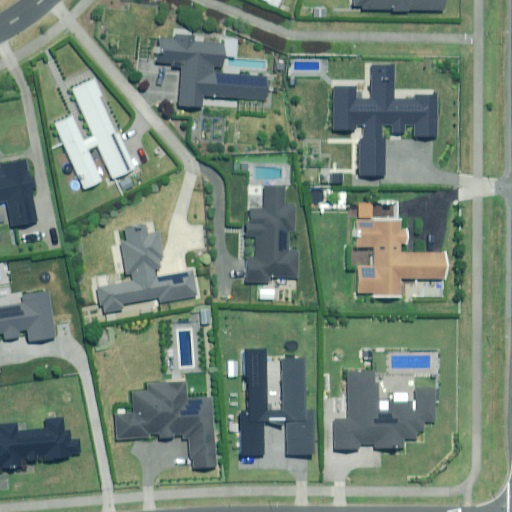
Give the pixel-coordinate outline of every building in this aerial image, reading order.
[(351,0),(352,7),(363,7),(363,10),(443,10),(443,0),(351,0)] [(190,37),(172,36),(172,40),(154,39),(153,63),(178,64),(175,107),(200,109),(200,96),(263,100),(265,77),(262,77),(210,74),(210,65),(221,66),(221,57),(222,44),(189,42),(190,37)] [(354,89),(331,88),(331,132),(354,132),(354,126),(357,126),(357,178),(383,178),(383,127),(390,127),(390,139),(402,139),(402,126),(412,126),(412,139),(433,139),(434,96),(412,96),(412,101),(392,101),(392,67),(369,67),(369,101),(354,101),(354,89)] [(122,140),(94,79),(72,90),(93,136),(83,140),(72,116),(54,124),(84,189),(101,180),(88,151),(98,146),(113,178),(135,168),(122,140)] [(0,204),(5,203),(10,228),(35,223),(23,163),(0,167),(0,204)] [(282,205),(282,188),(262,188),(262,211),(245,211),(245,225),(243,225),(243,239),(253,240),(253,259),(244,259),(244,284),(267,285),(267,278),(295,279),(295,252),(281,252),(281,233),(292,233),(293,205),(282,205)] [(398,224),(354,223),(353,249),(371,250),(371,268),(355,268),(355,294),(371,295),(371,299),(397,300),(398,280),(440,281),(441,256),(397,255),(397,245),(402,245),(402,233),(397,232),(398,224)] [(147,234),(145,226),(118,232),(121,245),(114,247),(117,263),(123,262),(128,281),(95,289),(101,313),(124,308),(124,305),(159,297),(161,304),(200,295),(194,271),(156,279),(154,269),(166,266),(158,232),(147,234)] [(0,335),(1,335),(2,341),(17,339),(16,333),(24,332),(26,343),(53,339),(46,294),(20,298),(21,307),(0,309),(0,335)] [(128,338),(125,324),(116,326),(119,340),(128,338)] [(300,414),(299,362),(263,362),(263,352),(239,353),(240,382),(244,382),(244,415),(236,415),(237,458),(261,458),(261,424),(284,424),(284,457),(308,456),(308,414),(300,414)] [(331,421),(331,452),(356,452),(356,445),(372,445),(373,451),(400,451),(400,441),(414,441),(414,433),(421,433),(421,423),(433,423),(432,390),(413,390),(413,404),(386,405),(386,412),(377,413),(377,386),(372,386),(372,374),(346,374),(346,421),(331,421)] [(114,414),(116,439),(181,436),(188,441),(189,468),(216,467),(212,397),(187,399),(186,381),(147,383),(147,391),(132,392),(133,413),(114,414)] [(2,425),(0,425),(0,471),(9,471),(9,470),(29,468),(28,462),(81,455),(79,439),(71,440),(69,431),(65,431),(63,417),(45,420),(46,428),(18,432),(17,423),(2,425)]
